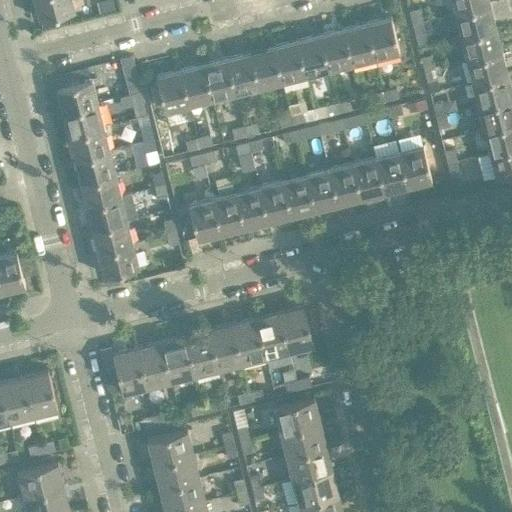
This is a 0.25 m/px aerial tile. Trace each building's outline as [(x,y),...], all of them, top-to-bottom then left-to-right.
[(72,0),(35,0),(40,17),(74,8),(72,0)] [(489,0),(452,0),(455,11),(490,2),(489,0)] [(490,2),(455,11),(461,34),(496,26),(490,2)] [(409,9),(412,22),(422,19),(419,7),(409,9)] [(390,15),(367,21),(375,55),(399,49),(390,15)] [(422,19),(412,22),(415,34),(425,31),(422,19)] [(367,21),(343,27),(352,61),(375,55),(367,21)] [(496,26),(461,34),(467,57),(501,49),(496,26)] [(343,27),(320,32),(329,67),(352,61),(343,27)] [(320,32),(296,38),(305,73),(329,67),(320,32)] [(296,38),(273,44),(282,79),(305,73),(296,38)] [(273,44),(250,50),(259,85),(282,79),(273,44)] [(501,49),(467,57),(473,80),(507,71),(501,49)] [(250,50),(226,56),(235,91),(259,85),(250,50)] [(421,56),(424,68),(434,66),(431,54),(421,56)] [(226,56),(203,62),(212,97),(235,91),(226,56)] [(203,62),(180,68),(189,102),(212,97),(203,62)] [(434,66),(424,68),(427,81),(437,78),(434,66)] [(156,74),(165,108),(189,102),(180,68),(156,74)] [(511,91),(507,71),(473,80),(478,103),(511,94),(511,91)] [(57,85),(63,109),(98,100),(92,77),(57,85)] [(128,79),(131,92),(141,89),(138,77),(128,79)] [(396,86),(384,89),(386,99),(399,96),(396,86)] [(141,89),(131,92),(134,104),(144,102),(141,89)] [(374,102),(386,99),(384,89),(372,93),(374,102)] [(511,94),(478,103),(484,127),(511,119),(511,94)] [(350,98),(337,101),(340,111),(352,108),(350,98)] [(98,100),(63,109),(69,132),(103,123),(98,100)] [(432,103),(435,114),(445,111),(442,100),(432,103)] [(327,114),(340,111),(337,101),(325,104),(327,114)] [(400,102),(388,105),(390,115),(403,112),(400,102)] [(390,115),(388,105),(376,108),(378,118),(390,115)] [(303,110),(290,113),(293,123),(305,120),(303,110)] [(445,111),(435,114),(439,127),(449,125),(445,111)] [(281,126),(293,123),(290,113),(278,116),(281,126)] [(354,114),(341,117),(344,127),(356,124),(354,114)] [(341,117),(329,120),(331,130),(344,127),(341,117)] [(511,119),(484,127),(490,150),(511,144),(511,119)] [(256,121),(244,124),(246,134),(259,131),(256,121)] [(103,123),(69,132),(74,156),(109,147),(103,123)] [(140,126),(143,139),(153,136),(150,123),(140,126)] [(246,134),(244,124),(232,128),(234,137),(246,134)] [(307,125),(295,128),(297,138),(309,135),(307,125)] [(295,128),(282,132),(285,142),(297,138),(295,128)] [(210,133),(197,136),(200,146),(212,143),(210,133)] [(153,136),(143,139),(146,151),(156,148),(153,136)] [(188,149),(200,146),(197,136),(185,139),(188,149)] [(260,137),(248,140),(250,150),(263,147),(260,137)] [(248,140),(236,143),(238,153),(250,150),(248,140)] [(431,178),(423,143),(398,149),(407,184),(431,178)] [(511,170),(511,144),(490,150),(496,174),(511,170)] [(109,147),(74,156),(80,179),(115,170),(109,147)] [(444,149),(447,161),(457,158),(454,147),(444,149)] [(214,149),(201,152),(204,162),(216,159),(214,149)] [(407,184),(398,149),(375,155),(384,189),(407,184)] [(204,162),(201,152),(189,155),(192,165),(204,162)] [(384,189),(375,155),(352,161),(361,195),(384,189)] [(460,171),(457,158),(447,161),(450,174),(460,171)] [(361,195),(352,161),(328,167),(337,201),(361,195)] [(337,201),(328,167),(306,172),(314,207),(337,201)] [(121,194),(115,170),(80,179),(86,202),(121,194)] [(151,173),(155,185),(164,183),(161,170),(151,173)] [(306,172),(282,178),(291,213),(314,207),(306,172)] [(282,178),(259,184),(268,219),(291,213),(282,178)] [(164,183),(155,185),(158,197),(167,195),(164,183)] [(259,184),(236,190),(244,225),(268,219),(259,184)] [(236,190),(212,196),(221,230),(244,225),(236,190)] [(131,191),(121,194),(86,202),(92,226),(127,217),(137,214),(131,191)] [(212,196),(188,202),(197,236),(221,230),(212,196)] [(132,240),(127,217),(92,226),(98,249),(132,240)] [(163,219),(166,232),(176,229),(173,217),(163,219)] [(176,229),(166,232),(169,244),(179,241),(176,229)] [(132,240),(98,249),(104,273),(138,264),(132,240)] [(27,252),(18,255),(16,249),(0,253),(0,285),(1,289),(25,284),(24,280),(33,277),(27,252)] [(314,342),(304,302),(279,308),(289,348),(314,342)] [(289,348),(279,308),(255,314),(265,354),(289,348)] [(255,314),(231,320),(241,360),(265,354),(255,314)] [(231,320),(208,326),(218,366),(241,360),(231,320)] [(208,326),(184,332),(194,372),(218,366),(208,326)] [(184,332),(160,337),(171,378),(194,372),(184,332)] [(160,337),(137,343),(147,384),(171,378),(160,337)] [(122,390),(147,384),(137,343),(112,350),(122,390)] [(47,366),(23,372),(33,413),(57,406),(47,366)] [(23,372),(0,377),(0,382),(9,419),(33,413),(23,372)] [(311,384),(308,374),(296,377),(299,387),(311,384)] [(299,387),(296,377),(284,380),(286,390),(299,387)] [(0,382),(0,420),(9,419),(0,382)] [(261,386),(248,389),(251,399),(263,396),(261,386)] [(239,402),(251,399),(248,389),(237,392),(239,402)] [(320,420),(314,394),(274,405),(280,430),(320,420)] [(214,398),(201,401),(204,411),(216,407),(214,398)] [(192,414),(204,411),(201,401),(189,404),(192,414)] [(166,410),(154,413),(156,422),(169,419),(166,410)] [(144,426),(156,422),(154,413),(141,416),(144,426)] [(325,443),(320,420),(280,430),(286,453),(325,443)] [(245,425),(236,427),(240,440),(248,438),(245,425)] [(147,436),(153,461),(193,451),(187,426),(147,436)] [(221,431),(224,444),(234,441),(230,429),(221,431)] [(52,438),(40,441),(43,451),(55,448),(52,438)] [(248,438),(240,440),(243,452),(251,450),(248,438)] [(30,454),(43,451),(40,441),(28,444),(30,454)] [(234,441),(224,444),(227,456),(237,453),(234,441)] [(331,467),(325,443),(286,453),(292,477),(331,467)] [(193,451),(153,461),(159,485),(199,475),(193,451)] [(17,469),(24,494),(64,484),(57,459),(17,469)] [(337,490),(331,467),(292,477),(298,501),(337,490)] [(261,485),(258,472),(248,474),(251,487),(261,485)] [(199,475),(159,485),(165,509),(205,499),(199,475)] [(245,488),(242,476),(233,478),(236,491),(245,488)] [(64,484),(24,494),(28,511),(50,511),(69,507),(64,484)] [(264,497),(261,485),(251,487),(255,499),(264,497)] [(248,500),(245,488),(236,491),(239,503),(248,500)] [(342,511),(337,490),(298,501),(300,511),(342,511)] [(208,511),(205,499),(165,509),(165,511),(208,511)]
